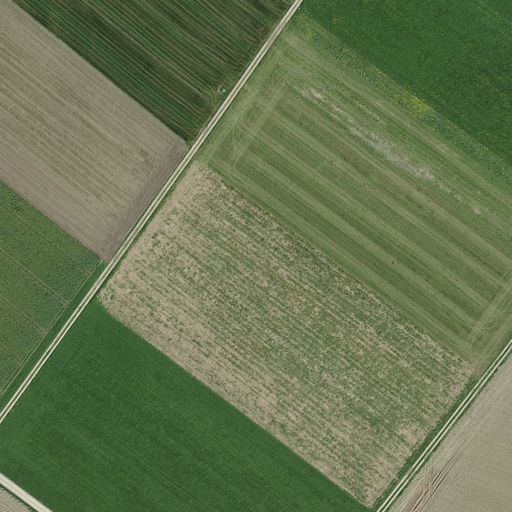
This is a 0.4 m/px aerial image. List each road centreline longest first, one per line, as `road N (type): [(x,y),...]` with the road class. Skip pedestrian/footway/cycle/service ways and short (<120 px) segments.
road 1 (track): [(0,419),(298,0)]
road 2 (track): [(380,511),(511,343)]
